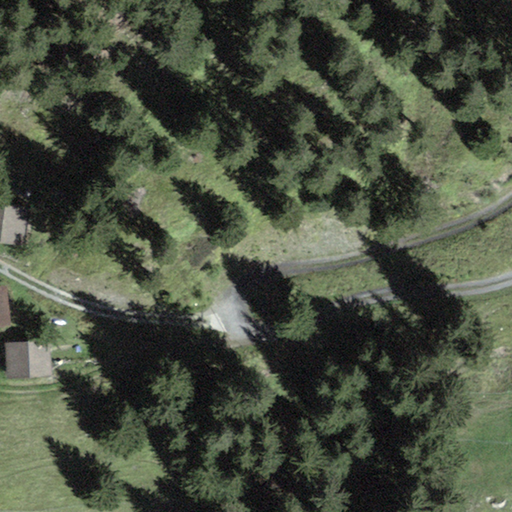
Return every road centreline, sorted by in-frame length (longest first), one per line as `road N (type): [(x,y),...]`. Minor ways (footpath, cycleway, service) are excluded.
road 1 (track): [(0,264),(58,294),(236,321),(250,334),(279,334),(363,299),(511,280)]
road 2 (track): [(511,199),(458,227),(339,266),(285,266),(252,279),(234,296),(236,321)]
